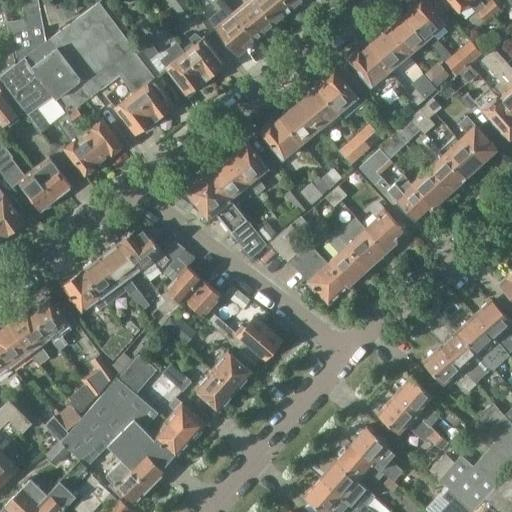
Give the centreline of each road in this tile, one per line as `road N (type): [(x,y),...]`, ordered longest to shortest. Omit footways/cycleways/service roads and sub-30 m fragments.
road 1 (residential): [(134,186),(363,0)]
road 2 (residential): [(347,351),(134,186)]
road 3 (residential): [(511,201),(347,351)]
road 4 (residential): [(347,351),(210,511)]
road 5 (residential): [(0,283),(134,186)]
